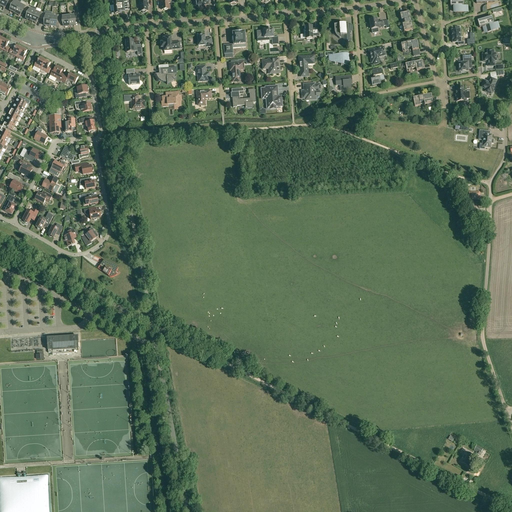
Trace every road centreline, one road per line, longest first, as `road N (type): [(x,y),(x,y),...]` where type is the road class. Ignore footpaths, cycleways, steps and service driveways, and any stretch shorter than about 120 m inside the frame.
road 1 (track): [(466,485),(152,324)]
road 2 (unclassified): [(505,410),(482,340),(489,184)]
road 3 (residential): [(93,138),(109,225),(104,239),(69,253),(13,223)]
road 4 (unclassified): [(187,511),(156,346)]
road 5 (residential): [(13,223),(55,140),(93,138)]
road 6 (residential): [(93,138),(100,131),(90,77),(35,49)]
